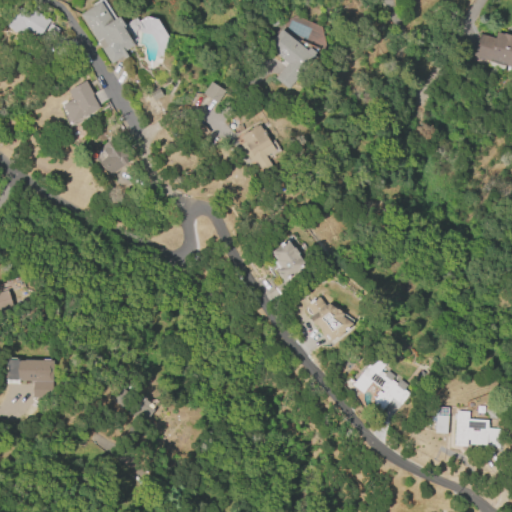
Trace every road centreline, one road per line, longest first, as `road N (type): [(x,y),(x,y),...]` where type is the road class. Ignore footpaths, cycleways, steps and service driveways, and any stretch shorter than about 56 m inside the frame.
road 1 (residential): [(490,511),(392,463),(191,209),(197,249),(190,266),(134,245),(0,164)]
road 2 (residential): [(191,209),(153,188),(54,13)]
